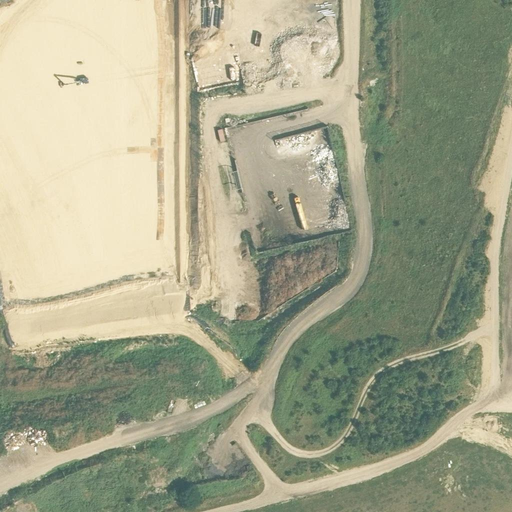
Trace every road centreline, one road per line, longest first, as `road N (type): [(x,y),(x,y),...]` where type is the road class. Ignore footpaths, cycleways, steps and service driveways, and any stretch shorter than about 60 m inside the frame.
road 1 (track): [(274,379),(265,396),(268,417),(289,453),(325,458),(388,365),(436,355),(491,324),(511,151)]
road 2 (unknown): [(349,101),(265,139),(252,204),(228,226),(189,243)]
road 3 (unknown): [(216,97),(20,125),(0,120)]
road 4 (unknown): [(189,243),(195,259),(216,271),(362,269)]
road 5 (unknown): [(189,243),(174,177),(216,97)]
road 6 (unknown): [(348,83),(216,97)]
